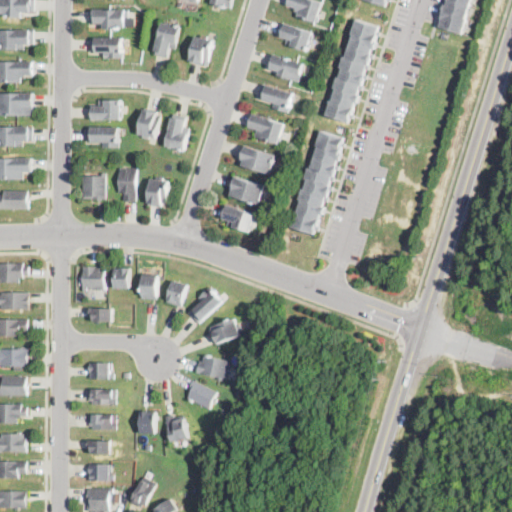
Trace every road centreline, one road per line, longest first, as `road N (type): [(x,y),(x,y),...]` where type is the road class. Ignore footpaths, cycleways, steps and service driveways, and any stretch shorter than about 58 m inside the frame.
road 1 (residential): [(62,0),(58,511)]
road 2 (primary): [(511,45),(365,511)]
road 3 (residential): [(423,330),(183,243),(0,236)]
road 4 (residential): [(421,0),(328,293)]
road 5 (residential): [(259,0),(183,243)]
road 6 (residential): [(227,101),(151,81),(61,78)]
